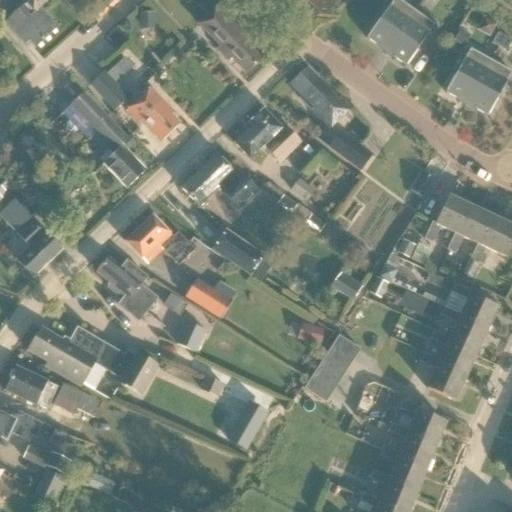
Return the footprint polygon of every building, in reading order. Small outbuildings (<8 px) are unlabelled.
[(32,14),(40,8),(50,0),(20,0),(21,1),(25,5),(32,14)] [(305,0),(314,8),(322,0),(305,0)] [(385,53),(415,12),(398,0),(393,0),(366,39),(382,50),(385,53)] [(32,14),(25,5),(5,21),(25,44),(29,40),(36,48),(50,35),(49,35),(58,28),(40,8),(32,14)] [(228,62),(231,59),(246,74),(262,59),(261,57),(264,55),(217,6),(198,24),(219,46),(216,49),(228,62)] [(405,66),(434,25),(415,12),(385,53),(388,55),(405,66)] [(139,22),(153,22),(153,14),(139,14),(139,22)] [(460,30),(453,42),(463,47),(469,35),(460,30)] [(498,48),(504,37),(497,34),(491,44),(498,48)] [(504,37),(498,48),(505,51),(511,41),(504,37)] [(466,105),(490,61),(470,49),(445,93),(461,102),(466,105)] [(487,117),(511,73),(490,61),(466,105),(469,107),(487,117)] [(290,85),(301,97),(298,99),(328,131),(350,109),(339,98),(337,101),(307,69),(290,85)] [(90,85),(114,111),(128,98),(103,72),(90,85)] [(138,124),(141,122),(161,143),(180,125),(171,116),(174,113),(150,89),(126,112),(138,124)] [(121,150),(119,148),(128,140),(83,93),(70,105),(115,153),(102,165),(126,189),(145,171),(123,149),(121,150)] [(287,129),(284,132),(263,110),(248,125),(250,127),(234,143),(250,160),(263,148),(279,164),(301,142),(287,129)] [(328,148),(360,173),(372,156),(340,132),(328,148)] [(50,145),(33,162),(50,180),(67,162),(50,145)] [(180,190),(198,208),(205,201),(218,189),(239,211),(259,192),(240,172),(236,176),(216,156),(187,183),(180,190)] [(425,171),(413,189),(424,195),(435,177),(425,171)] [(0,201),(14,189),(0,172),(0,201)] [(291,191),(307,203),(315,192),(299,180),(291,191)] [(20,195),(8,206),(8,207),(25,224),(30,220),(36,213),(36,214),(37,213),(20,195)] [(290,214),(296,205),(282,196),(276,204),(290,214)] [(458,236),(472,208),(456,201),(448,197),(436,225),(432,223),(424,240),(432,244),(440,228),(454,234),(458,236)] [(481,247),(495,219),(479,211),(472,208),(458,236),(454,234),(447,251),(455,255),(462,238),(477,245),(481,247)] [(178,233),(173,238),(152,216),(125,243),(146,264),(164,247),(180,264),(195,251),(178,233)] [(318,234),(324,226),(310,217),(305,225),(318,234)] [(481,247),(477,245),(469,261),(478,265),(485,249),(505,258),(511,242),(511,227),(501,222),(495,219),(481,247)] [(19,231),(16,234),(30,248),(16,261),(33,279),(62,251),(45,234),(44,234),(30,220),(25,224),(19,231)] [(211,251),(250,277),(263,257),(225,231),(211,251)] [(408,260),(414,246),(402,240),(395,254),(408,260)] [(123,301),(119,307),(138,322),(157,299),(140,286),(147,278),(126,261),(120,269),(108,259),(96,273),(111,285),(108,288),(123,301)] [(391,284),(397,271),(383,264),(377,278),(391,284)] [(330,287),(352,302),(362,287),(339,272),(330,287)] [(450,283),(429,273),(425,282),(446,292),(450,283)] [(219,320),(230,302),(195,280),(184,299),(219,320)] [(458,319),(487,332),(494,317),(497,309),(470,296),(471,295),(472,293),(454,285),(451,293),(444,308),(460,315),(458,319)] [(448,343),(476,356),(483,340),(487,332),(458,319),(460,315),(444,308),(440,316),(456,324),(450,338),(448,343)] [(174,343),(195,353),(205,331),(184,321),(174,343)] [(319,346),(323,331),(305,325),(300,341),(319,346)] [(141,395),(157,367),(136,355),(133,360),(77,328),(67,344),(41,329),(28,352),(49,364),(46,368),(80,388),(93,364),(122,381),(120,383),(141,395)] [(437,366),(466,379),(473,363),(476,356),(448,343),(450,338),(433,331),(430,339),(446,347),(439,361),(437,366)] [(331,347),(352,361),(359,350),(338,337),(331,347)] [(345,371),(352,361),(331,347),(324,358),(345,371)] [(437,366),(439,361),(423,354),(419,362),(435,369),(426,389),(455,402),(462,386),(466,379),(437,366)] [(339,382),(345,371),(324,358),(317,368),(339,382)] [(4,392),(36,406),(36,405),(46,410),(57,388),(47,383),(47,382),(16,368),(14,371),(11,371),(8,377),(10,380),(4,392)] [(332,393),(339,382),(317,368),(311,379),(332,393)] [(223,385),(207,377),(202,390),(217,397),(223,385)] [(325,403),(332,393),(311,379),(304,389),(325,403)] [(58,406),(85,416),(93,395),(67,384),(58,406)] [(407,436),(436,448),(442,432),(445,424),(417,413),(419,409),(402,401),(398,410),(415,417),(409,432),(407,436)] [(34,437),(39,426),(0,406),(0,441),(5,431),(28,442),(31,436),(34,437)] [(397,459),(426,471),(432,456),(436,448),(407,436),(409,432),(392,425),(388,433),(405,440),(399,455),(397,459)] [(44,467),(49,456),(28,446),(23,457),(44,467)] [(387,483),(416,495),(423,478),(426,471),(397,459),(399,455),(382,448),(379,457),(395,463),(389,478),(387,483)] [(44,467),(63,475),(64,476),(71,462),(50,453),(49,456),(44,467)] [(52,504),(64,479),(45,471),(33,495),(52,504)] [(378,506),(391,511),(409,511),(413,502),(416,495),(387,483),(389,478),(373,471),(369,480),(386,487),(380,501),(378,506)] [(87,487),(109,497),(115,484),(93,474),(87,487)] [(391,511),(378,506),(380,501),(363,495),(357,508),(366,511),(368,511),(370,508),(376,510),(375,511),(391,511)]
